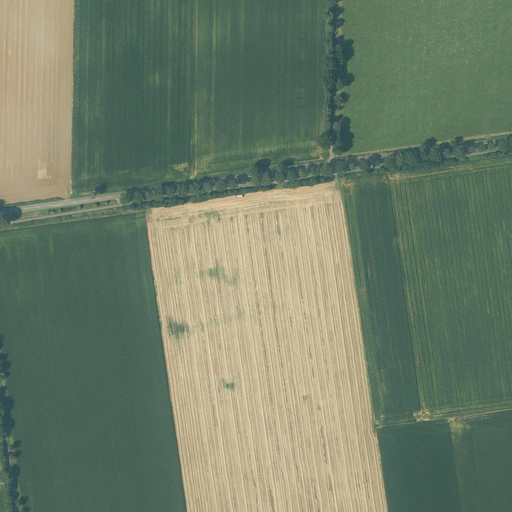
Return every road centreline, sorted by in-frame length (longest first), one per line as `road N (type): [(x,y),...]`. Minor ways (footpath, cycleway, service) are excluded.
road 1 (tertiary): [(0,212),(333,164)]
road 2 (tertiary): [(333,164),(511,140)]
road 3 (unclassified): [(335,0),(333,164)]
